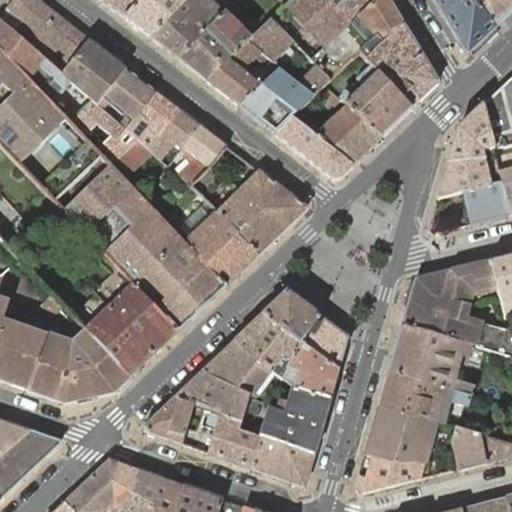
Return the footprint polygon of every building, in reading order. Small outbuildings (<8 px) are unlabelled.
[(13,0),(0,17),(0,22),(29,48),(56,16),(34,0),(13,0)] [(100,0),(126,19),(142,0),(100,0)] [(142,0),(126,19),(150,38),(187,0),(142,0)] [(187,0),(150,38),(178,60),(224,16),(232,7),(224,0),(222,0),(215,7),(208,0),(187,0)] [(375,0),(292,0),(271,20),(293,43),(296,47),(310,62),(375,0)] [(438,84),(387,0),(375,0),(310,62),(312,63),(316,68),(329,81),(358,53),(368,60),(366,62),(371,67),(411,110),(438,84)] [(470,0),(432,0),(466,55),(468,56),(496,29),(470,0)] [(511,0),(470,0),(496,29),(511,13),(511,0)] [(232,7),(224,16),(250,40),(258,32),(232,7)] [(56,16),(29,48),(46,63),(58,50),(67,57),(56,71),(62,77),(89,42),(56,16)] [(224,16),(178,60),(206,81),(247,43),(250,40),(224,16)] [(271,20),(250,40),(247,43),(265,57),(273,63),(293,43),(271,20)] [(46,63),(29,48),(0,22),(0,52),(65,121),(71,126),(94,105),(62,77),(56,71),(46,63)] [(125,70),(89,42),(62,77),(94,105),(97,107),(125,70)] [(247,43),(206,81),(239,107),(261,86),(241,71),(256,57),(260,62),(265,57),(247,43)] [(312,63),(310,62),(296,47),(289,54),(304,70),(312,63)] [(0,148),(17,166),(65,121),(0,52),(0,148)] [(381,139),(411,110),(371,67),(365,73),(372,80),(359,93),(353,88),(340,101),(381,139)] [(325,87),(329,81),(316,68),(298,87),(277,71),(261,86),(239,107),(276,136),(292,120),(296,116),(319,93),(325,87)] [(156,94),(125,70),(97,107),(102,111),(107,104),(126,120),(120,127),(126,132),(156,94)] [(511,78),(483,107),(493,150),(511,144),(511,78)] [(352,167),(381,139),(340,101),(325,87),(319,93),(340,111),(335,116),(328,124),(320,131),(318,133),(314,129),(309,133),(352,167)] [(97,107),(94,105),(71,126),(108,165),(112,169),(138,143),(148,151),(162,133),(161,132),(178,111),(156,94),(126,132),(120,127),(102,111),(97,107)] [(493,150),(483,107),(458,130),(448,164),(485,160),(484,154),(493,151),(493,150)] [(200,127),(178,111),(161,132),(162,133),(148,151),(159,161),(162,158),(170,166),(180,154),(200,127)] [(292,120),(297,124),(301,120),(296,116),(292,120)] [(340,179),(352,167),(309,133),(297,124),(292,120),(276,136),(332,179),(340,179)] [(226,148),(200,127),(180,154),(194,165),(198,161),(209,170),(209,169),(210,168),(226,148)] [(138,143),(112,169),(147,207),(177,177),(168,169),(159,161),(148,151),(138,143)] [(495,159),(493,151),(484,154),(485,160),(495,159)] [(495,159),(485,160),(491,186),(501,183),(499,173),(496,164),(495,159)] [(485,160),(448,164),(438,199),(456,194),(461,193),(491,186),(485,160)] [(502,162),(496,164),(499,173),(501,183),(509,216),(511,215),(511,169),(505,171),(502,162)] [(112,169),(108,165),(61,210),(132,285),(178,333),(224,289),(164,224),(147,207),(112,169)] [(209,169),(209,170),(191,188),(198,195),(214,180),(212,177),(215,174),(209,169)] [(258,172),(237,190),(239,191),(239,192),(281,235),(305,212),(306,209),(258,172)] [(501,183),(491,186),(461,193),(467,214),(470,226),(509,216),(501,183)] [(216,214),(258,257),(281,235),(239,192),(239,191),(237,190),(236,191),(214,210),(216,214)] [(461,216),(467,214),(461,193),(456,194),(461,216)] [(456,194),(438,199),(431,223),(461,216),(456,194)] [(164,224),(224,289),(258,257),(216,214),(191,236),(171,217),(164,224)] [(511,255),(491,261),(500,298),(504,316),(511,314),(510,308),(511,307),(511,255)] [(415,280),(401,327),(459,343),(460,343),(483,350),(511,358),(511,347),(510,338),(508,332),(481,325),(479,325),(470,323),(465,321),(467,312),(470,301),(472,293),(476,292),(488,289),(490,299),(500,298),(491,261),(415,280)] [(154,355),(178,333),(132,285),(108,308),(154,355)] [(286,292),(262,315),(300,345),(303,341),(297,336),(299,334),(306,336),(319,317),(286,292)] [(64,307),(52,296),(43,305),(54,316),(64,307)] [(0,376),(13,381),(12,386),(28,391),(29,387),(55,396),(54,401),(65,404),(77,402),(75,393),(94,389),(96,397),(114,393),(131,377),(89,333),(73,347),(72,354),(60,350),(63,343),(2,322),(8,303),(0,300),(0,376)] [(131,377),(154,355),(108,308),(86,330),(89,333),(131,377)] [(262,315),(234,343),(275,375),(281,380),(284,375),(276,368),(281,359),(292,361),(300,345),(262,315)] [(300,345),(338,371),(347,338),(319,317),(306,336),(299,334),(297,336),(303,341),(300,345)] [(459,343),(401,327),(388,373),(439,388),(445,390),(470,398),(473,389),(462,385),(448,382),(456,351),(470,355),(481,357),(483,350),(460,343),(459,343)] [(72,354),(73,347),(63,343),(60,350),(72,354)] [(234,343),(201,374),(246,396),(249,397),(251,398),(255,393),(259,396),(275,375),(234,343)] [(281,380),(282,381),(293,389),(330,399),(338,371),(300,345),(292,361),(284,375),(281,380)] [(439,388),(388,373),(378,409),(430,422),(435,424),(437,424),(439,417),(443,401),(467,408),(470,398),(445,390),(439,388)] [(201,374),(174,400),(203,410),(219,416),(240,424),(243,417),(247,404),(249,397),(246,396),(201,374)] [(0,376),(0,381),(12,386),(13,381),(0,376)] [(29,387),(28,391),(54,401),(55,396),(29,387)] [(75,393),(77,402),(96,397),(94,389),(75,393)] [(269,411),(261,439),(312,458),(330,399),(293,389),(288,405),(279,402),(276,413),(269,411)] [(144,432),(182,446),(186,431),(191,413),(201,416),(203,410),(174,400),(143,429),(144,432)] [(365,454),(364,456),(397,465),(424,464),(435,424),(430,422),(378,409),(371,432),(374,433),(372,440),(368,455),(365,454)] [(186,431),(182,446),(208,455),(251,469),(261,439),(260,439),(251,436),(238,431),(240,424),(219,416),(215,432),(198,426),(196,435),(186,431)] [(0,457),(28,432),(0,422),(0,457)] [(457,472),(486,465),(479,437),(455,429),(451,441),(457,472)] [(28,432),(0,457),(0,501),(60,446),(60,444),(59,443),(28,432)] [(486,465),(511,458),(511,446),(479,437),(486,465)] [(261,439),(251,469),(304,488),(312,458),(261,439)] [(361,495),(421,480),(425,464),(424,464),(397,465),(364,456),(355,488),(361,495)] [(64,504),(71,511),(102,511),(114,501),(106,493),(116,464),(109,461),(64,504)] [(114,501),(102,511),(125,511),(139,471),(116,464),(106,493),(114,501)] [(150,511),(162,480),(139,471),(125,511),(150,511)] [(175,511),(184,487),(162,480),(150,511),(175,511)] [(217,511),(222,501),(184,487),(175,511),(217,511)] [(508,511),(506,499),(462,510),(462,511),(508,511)]
